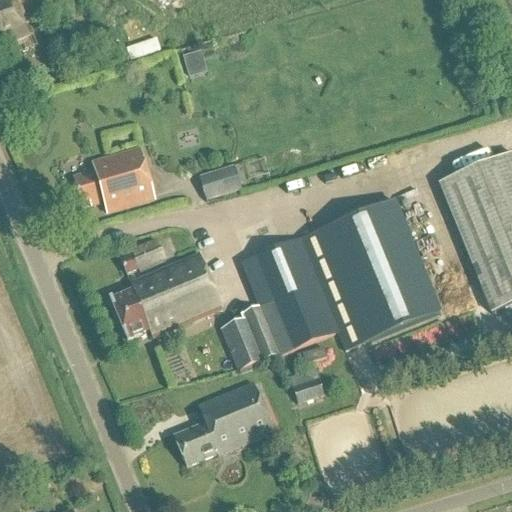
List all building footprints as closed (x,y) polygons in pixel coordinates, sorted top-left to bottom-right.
[(0,0),(0,51),(33,38),(17,0),(0,0)] [(158,40),(128,48),(131,60),(162,51),(158,40)] [(183,56),(188,80),(209,75),(203,51),(183,56)] [(155,204),(141,154),(94,167),(96,176),(74,182),(80,206),(89,204),(91,210),(104,206),(107,217),(155,204)] [(511,158),(435,190),(488,319),(511,309),(511,158)] [(234,171),(200,181),(207,206),(242,195),(234,171)] [(279,362),(341,338),(348,356),(441,318),(395,206),(302,244),(255,264),(273,306),(259,312),(279,362)] [(167,267),(158,244),(130,254),(133,259),(121,263),(127,280),(139,276),(140,278),(167,267)] [(222,315),(199,258),(130,287),(134,296),(111,305),(127,345),(150,336),(153,343),(222,315)] [(245,316),(264,362),(277,357),(258,311),(245,316)] [(238,376),(265,366),(248,323),(221,334),(238,376)] [(306,369),(327,363),(324,352),(303,359),(306,369)] [(298,409),(324,400),(319,383),(293,391),(298,409)] [(274,438),(255,388),(198,410),(205,428),(175,440),(187,470),(217,459),(218,460),(274,438)]
